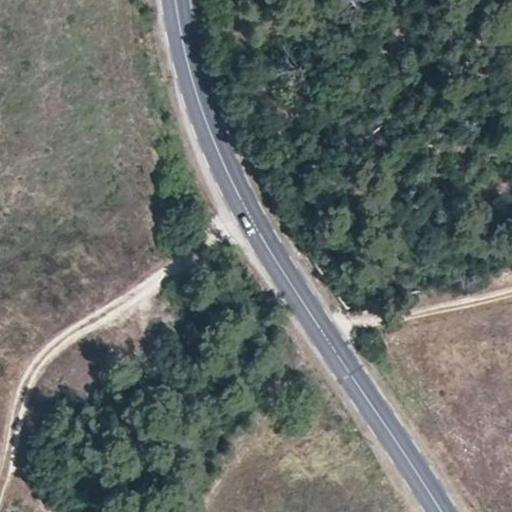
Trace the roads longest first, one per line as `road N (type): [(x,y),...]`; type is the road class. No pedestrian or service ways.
road 1 (tertiary): [(176,0),(184,59),(254,240),(439,511)]
road 2 (track): [(0,496),(20,404),(44,357),(243,216)]
road 3 (track): [(511,288),(322,338)]
